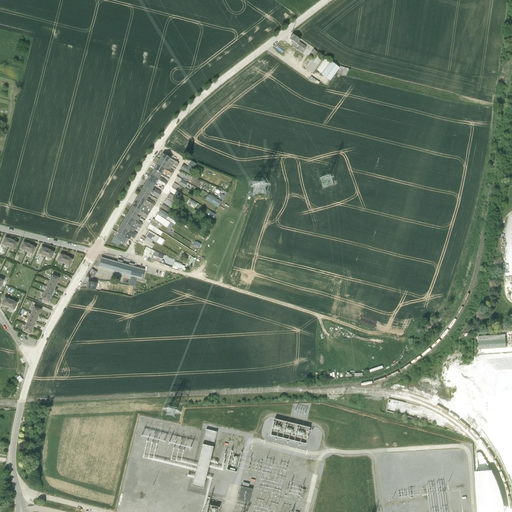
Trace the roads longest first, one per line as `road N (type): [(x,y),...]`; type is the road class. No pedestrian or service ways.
road 1 (unclassified): [(325,0),(174,121),(95,247)]
road 2 (track): [(187,274),(361,330)]
road 3 (unclassified): [(35,357),(11,453),(22,505)]
